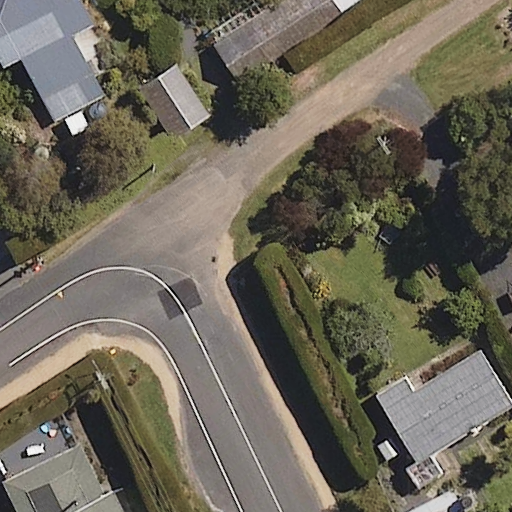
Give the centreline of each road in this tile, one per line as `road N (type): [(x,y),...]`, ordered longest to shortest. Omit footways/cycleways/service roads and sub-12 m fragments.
road 1 (residential): [(135,266),(186,209),(479,0)]
road 2 (residential): [(281,511),(183,311),(158,279),(135,266)]
road 3 (residential): [(0,327),(79,275),(135,266)]
